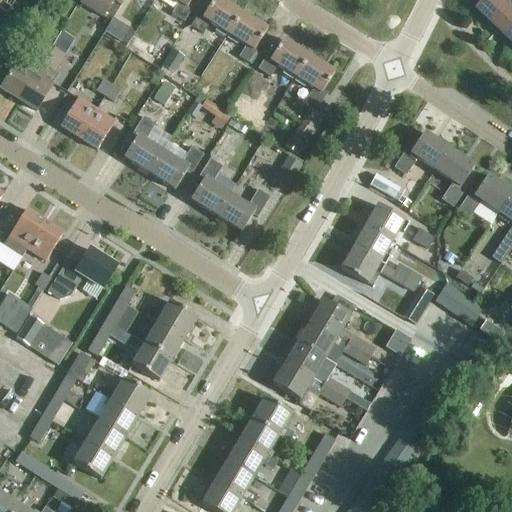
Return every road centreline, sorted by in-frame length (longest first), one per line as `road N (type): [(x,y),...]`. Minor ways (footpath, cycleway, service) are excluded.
road 1 (unclassified): [(262,306),(0,144)]
road 2 (residential): [(262,306),(391,68)]
road 3 (residential): [(137,511),(262,306)]
road 4 (residential): [(511,150),(391,68)]
road 5 (residential): [(391,68),(287,0)]
